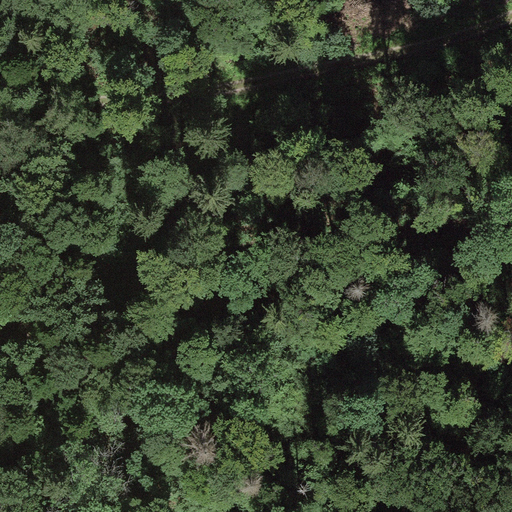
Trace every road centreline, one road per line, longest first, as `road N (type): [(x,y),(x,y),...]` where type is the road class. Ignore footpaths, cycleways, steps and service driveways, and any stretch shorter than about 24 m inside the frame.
road 1 (track): [(0,99),(90,104),(249,93),(464,42),(511,14)]
road 2 (track): [(0,320),(139,266),(511,222)]
